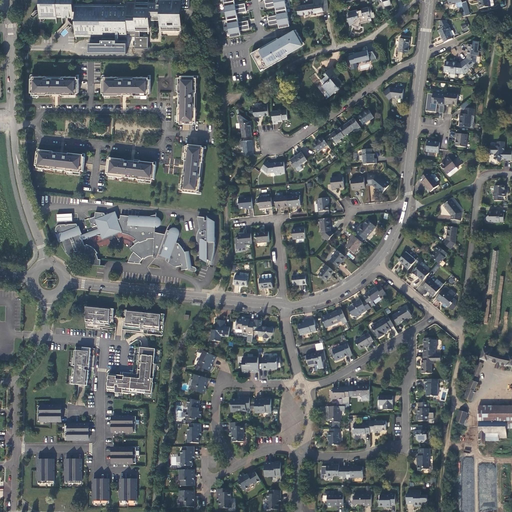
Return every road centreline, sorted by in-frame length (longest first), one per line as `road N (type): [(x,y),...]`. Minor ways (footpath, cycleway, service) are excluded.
road 1 (residential): [(35,125),(48,138),(152,149),(162,139),(158,112),(49,110),(36,121)]
road 2 (residential): [(376,262),(458,330),(479,182),(511,175)]
road 3 (residential): [(65,283),(282,303)]
road 4 (residential): [(413,333),(405,441),(359,456),(299,454)]
road 5 (track): [(417,0),(364,40),(315,53),(252,89)]
road 6 (residential): [(273,144),(294,139),(422,58)]
road 7 (residential): [(301,386),(218,387),(216,433),(235,466)]
road 8 (unknown): [(458,330),(451,402),(472,405),(485,386),(511,378)]
road 9 (residential): [(14,125),(46,264)]
road 10 (residential): [(42,336),(103,342),(99,410)]
road 11 (residential): [(8,0),(14,125)]
road 12 (residential): [(413,333),(342,374),(301,386)]
